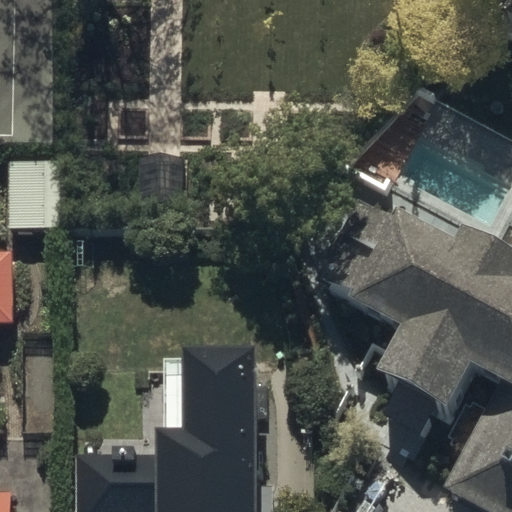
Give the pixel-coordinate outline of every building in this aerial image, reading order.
[(313,132),(421,0),(101,0),(87,94),(235,118),(233,131),(260,135),(261,124),(313,132)] [(11,175),(10,235),(146,235),(146,126),(64,126),(64,175),(11,175)] [(405,252),(364,230),(324,305),(365,327),(360,335),(410,362),(386,407),(456,444),(480,399),(505,412),(452,511),(453,511),(511,511),(511,286),(472,265),(465,278),(408,247),(405,252)] [(19,273),(0,272),(0,511),(18,511),(18,510),(0,510),(0,338),(18,339),(19,273)] [(267,511),(267,376),(196,377),(197,458),(171,458),(172,476),(85,477),(85,511),(267,511)]
